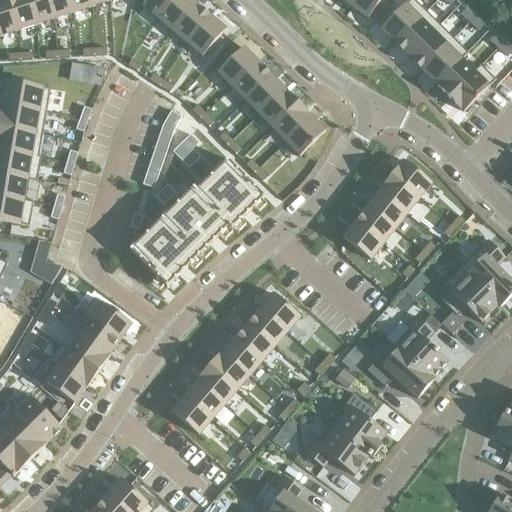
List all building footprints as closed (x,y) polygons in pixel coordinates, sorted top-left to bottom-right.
[(8,0),(0,0),(0,37),(18,31),(8,0)] [(8,0),(18,31),(36,25),(28,0),(8,0)] [(48,0),(28,0),(36,25),(55,19),(48,0)] [(48,0),(55,19),(73,13),(68,0),(48,0)] [(68,0),(73,13),(91,7),(88,0),(68,0)] [(147,0),(142,7),(158,19),(174,0),(147,0)] [(190,0),(174,0),(158,19),(172,32),(195,4),(190,0)] [(356,0),(351,8),(368,20),(382,0),(356,0)] [(413,0),(409,0),(380,30),(394,45),(426,12),(413,0)] [(195,4),(172,32),(187,44),(210,17),(208,15),(209,15),(202,9),(202,10),(195,4)] [(466,9),(460,15),(469,23),(475,17),(466,9)] [(426,12),(394,45),(396,46),(396,47),(402,53),(403,53),(408,58),(440,26),(426,12)] [(210,17),(187,44),(202,58),(226,30),(210,17)] [(475,17),(469,23),(478,31),(483,25),(475,17)] [(440,26),(408,58),(414,64),(413,64),(420,70),(422,72),(454,39),(440,26)] [(494,35),(489,41),(498,49),(503,43),(494,35)] [(454,39),(422,72),(436,85),(467,52),(454,39)] [(511,51),(503,43),(498,49),(507,57),(511,51)] [(106,48),(94,49),(94,56),(106,56),(106,48)] [(243,48),(217,73),(232,88),(257,62),(243,48)] [(94,49),(82,50),(83,57),(94,56),(94,49)] [(57,51),(45,52),(46,60),(57,59),(57,51)] [(69,51),(57,51),(57,59),(69,58),(69,51)] [(467,52),(436,85),(438,87),(437,88),(449,99),(481,66),(480,65),(474,72),(462,60),(468,53),(467,52)] [(31,53),(20,54),(20,61),(32,60),(31,53)] [(20,54),(8,54),(8,62),(20,61),(20,54)] [(132,60),(128,66),(137,72),(141,66),(132,60)] [(257,62),(232,88),(245,102),(271,76),(270,75),(269,75),(269,74),(263,68),(257,62)] [(481,66),(449,99),(464,113),(475,101),(475,102),(478,98),(496,80),(481,66)] [(153,74),(149,81),(159,87),(163,81),(153,74)] [(271,76),(245,102),(259,115),(284,90),(271,76)] [(0,81),(0,83),(0,103),(46,113),(50,90),(24,85),(22,80),(10,78),(7,82),(0,81)] [(163,81),(159,87),(169,93),(173,87),(163,81)] [(284,90),(259,115),(272,129),(298,103),(285,90),(284,90)] [(0,103),(0,128),(42,136),(46,113),(0,103)] [(298,103),(272,129),(285,143),(312,117),(298,103)] [(197,105),(192,110),(200,119),(206,114),(197,105)] [(84,108),(80,119),(87,122),(91,110),(84,108)] [(171,112),(167,118),(178,124),(181,118),(171,112)] [(206,114),(200,119),(208,128),(214,122),(206,114)] [(312,117),(285,143),(300,157),(325,132),(312,117)] [(167,118),(163,126),(174,131),(178,124),(167,118)] [(80,119),(76,130),(83,133),(87,122),(80,119)] [(163,126),(160,135),(171,138),(174,131),(163,126)] [(0,128),(0,152),(41,159),(41,157),(39,157),(42,136),(0,128)] [(224,133),(218,138),(227,146),(233,141),(224,133)] [(158,140),(157,142),(169,145),(171,138),(160,135),(158,140)] [(190,135),(184,141),(192,150),(198,144),(190,135)] [(184,141),(178,147),(187,155),(192,150),(184,141)] [(233,141),(227,146),(235,155),(241,150),(233,141)] [(157,142),(155,149),(166,153),(169,145),(157,142)] [(178,147),(173,152),(181,161),(187,155),(178,147)] [(155,149),(153,156),(164,160),(166,153),(155,149)] [(192,150),(187,155),(195,163),(200,158),(192,150)] [(0,174),(37,181),(41,159),(0,152),(0,174)] [(70,152),(67,163),(75,165),(78,154),(70,152)] [(187,155),(181,161),(189,169),(195,163),(187,155)] [(153,156),(150,163),(161,167),(164,160),(153,156)] [(194,188),(193,189),(233,229),(244,218),(252,210),(263,200),(265,198),(263,196),(262,197),(229,163),(229,162),(228,160),(225,163),(212,176),(210,178),(208,180),(197,191),(194,188)] [(251,160),(245,165),(254,174),(259,168),(251,160)] [(400,165),(391,177),(419,200),(432,184),(419,174),(420,174),(416,171),(403,161),(401,165),(400,165)] [(67,163),(63,174),(71,176),(75,165),(67,163)] [(150,163),(148,171),(159,174),(161,167),(150,163)] [(259,168),(254,174),(262,182),(268,177),(259,168)] [(148,171),(145,178),(156,182),(159,174),(148,171)] [(0,174),(0,197),(33,204),(33,202),(24,201),(28,180),(37,182),(37,181),(0,174)] [(381,190),(379,193),(407,215),(419,200),(391,177),(381,189),(381,190)] [(145,178),(143,185),(144,185),(154,189),(156,182),(145,178)] [(162,191),(161,192),(170,200),(175,194),(167,186),(162,191)] [(163,219),(162,220),(198,257),(210,246),(218,237),(228,228),(231,231),(233,229),(193,189),(192,190),(178,204),(176,205),(177,205),(163,219)] [(161,192),(156,197),(164,205),(170,200),(161,192)] [(379,193),(367,208),(395,230),(407,215),(379,193)] [(57,196),(54,207),(61,209),(65,198),(57,196)] [(0,197),(0,223),(1,222),(29,227),(33,204),(0,197)] [(54,207),(50,218),(58,221),(61,209),(54,207)] [(367,208),(355,222),(383,245),(395,230),(367,208)] [(134,214),(130,228),(131,228),(137,230),(139,230),(143,217),(135,215),(134,214)] [(459,216),(451,225),(457,230),(465,221),(459,216)] [(132,249),(130,251),(131,253),(132,253),(165,287),(167,289),(169,287),(168,287),(179,276),(187,268),(198,257),(162,220),(161,220),(161,221),(148,234),(147,234),(146,235),(146,236),(132,249)] [(355,222),(343,238),(371,261),(383,245),(355,222)] [(451,225),(443,234),(448,239),(457,230),(451,225)] [(462,266),(461,267),(502,309),(503,309),(502,307),(511,296),(511,283),(497,267),(505,259),(488,241),(478,251),(481,254),(465,269),(462,266)] [(430,242),(422,251),(428,257),(436,248),(430,242)] [(422,251),(414,260),(420,265),(428,257),(422,251)] [(409,266),(401,274),(407,279),(415,271),(409,266)] [(449,291),(440,300),(458,318),(466,309),(481,324),(491,314),(494,318),(502,309),(461,267),(443,284),(449,291)] [(59,284),(53,294),(60,298),(66,287),(59,284)] [(273,294),(260,310),(287,333),(293,326),(300,318),(289,308),(288,308),(289,307),(285,304),(285,305),(273,294)] [(95,298),(83,314),(120,341),(132,325),(119,316),(119,315),(115,313),(95,298)] [(49,301),(43,311),(50,314),(56,304),(49,301)] [(260,310),(247,324),(274,348),(287,333),(260,310)] [(43,311),(37,321),(44,325),(50,314),(43,311)] [(90,321),(79,336),(109,356),(120,341),(83,314),(82,315),(90,321)] [(409,330),(394,347),(433,382),(434,381),(432,379),(448,362),(438,353),(438,352),(436,350),(435,351),(425,342),(434,333),(416,317),(406,327),(409,330)] [(247,324),(235,339),(262,362),(274,348),(247,324)] [(30,334),(24,344),(30,348),(36,338),(30,334)] [(61,345),(60,346),(98,373),(110,356),(109,356),(79,336),(69,351),(61,345)] [(357,337),(345,362),(356,368),(369,342),(357,337)] [(235,339),(223,353),(249,377),(262,362),(235,339)] [(24,344),(18,354),(25,358),(30,348),(24,344)] [(60,346),(49,361),(85,389),(86,389),(98,373),(60,346)] [(376,361),(367,371),(385,388),(394,378),(417,400),(433,382),(394,347),(393,348),(397,351),(383,367),(376,361)] [(222,352),(209,367),(237,392),(249,377),(223,353),(222,352)] [(330,354),(322,363),(327,368),(335,360),(330,354)] [(56,368),(45,383),(74,404),(85,389),(49,361),(49,362),(56,368)] [(322,363),(314,372),(319,377),(327,368),(322,363)] [(209,367),(196,383),(197,384),(224,406),(237,392),(209,367)] [(304,383),(296,391),(302,397),(310,388),(304,383)] [(197,384),(185,397),(212,421),(224,406),(197,384)] [(26,394),(10,410),(47,445),(62,429),(26,394)] [(354,394),(330,425),(373,458),(382,446),(379,444),(386,435),(370,422),(377,412),(354,394)] [(185,397),(172,413),(199,436),(212,421),(185,397)] [(294,400),(286,409),(292,414),(300,405),(294,400)] [(504,414),(503,415),(511,419),(511,405),(508,414),(506,413),(505,415),(504,414)] [(286,409),(278,417),(284,423),(292,414),(286,409)] [(0,428),(0,430),(31,461),(47,445),(10,410),(10,411),(15,416),(1,429),(0,428)] [(500,429),(494,440),(511,448),(511,451),(508,460),(511,462),(511,419),(503,415),(497,428),(500,429)] [(289,418),(274,439),(286,447),(300,426),(289,418)] [(312,443),(304,454),(323,469),(331,459),(354,477),(368,458),(370,459),(371,458),(372,459),(373,458),(330,425),(315,445),(312,443)] [(265,426),(257,434),(263,440),(271,431),(265,426)] [(0,430),(0,461),(15,476),(31,461),(0,430)] [(257,434),(249,443),(255,449),(263,440),(257,434)] [(245,449),(237,458),(242,463),(250,454),(245,449)] [(0,488),(11,477),(13,479),(15,476),(0,461),(0,488)] [(262,507),(261,508),(267,511),(311,511),(296,501),(303,491),(283,477),(275,489),(282,493),(269,511),(262,507)] [(121,480),(107,495),(126,511),(153,511),(155,510),(136,494),(136,493),(133,490),(121,480)] [(488,508),(485,511),(511,511),(511,500),(501,494),(491,510),(488,508)] [(126,511),(107,495),(94,510),(97,511),(126,511)]
